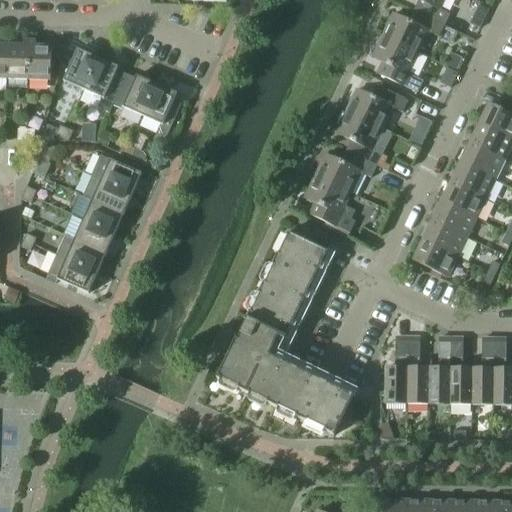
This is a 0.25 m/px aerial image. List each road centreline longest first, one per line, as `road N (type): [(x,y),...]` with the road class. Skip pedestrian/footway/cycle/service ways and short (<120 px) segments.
road 1 (residential): [(511,0),(372,286)]
road 2 (residential): [(0,13),(131,16),(132,0)]
road 3 (residential): [(372,286),(452,322),(511,323)]
road 4 (residential): [(372,286),(334,268),(298,343)]
